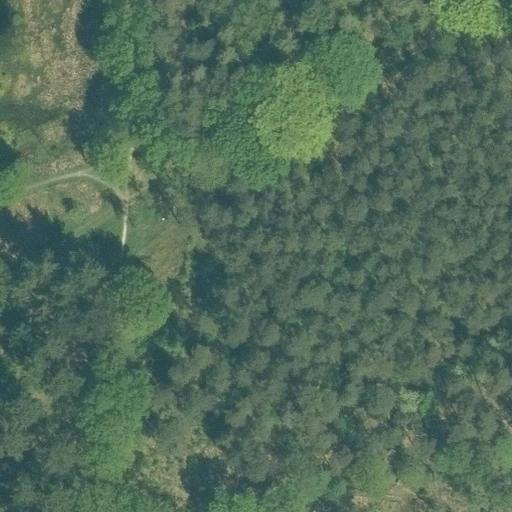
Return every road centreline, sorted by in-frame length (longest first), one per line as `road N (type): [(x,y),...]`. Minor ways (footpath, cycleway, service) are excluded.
road 1 (track): [(511,10),(290,113),(126,206)]
road 2 (track): [(126,206),(0,289)]
